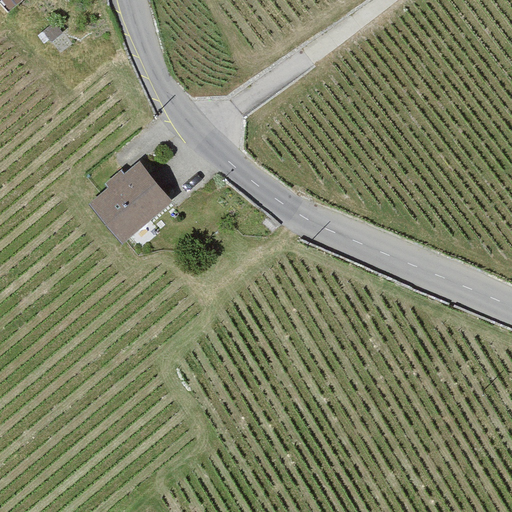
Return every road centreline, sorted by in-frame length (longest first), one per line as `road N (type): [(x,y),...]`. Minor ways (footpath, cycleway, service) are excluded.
road 1 (unclassified): [(511,308),(296,215),(245,175),(172,105),(133,0)]
road 2 (track): [(385,0),(199,133)]
